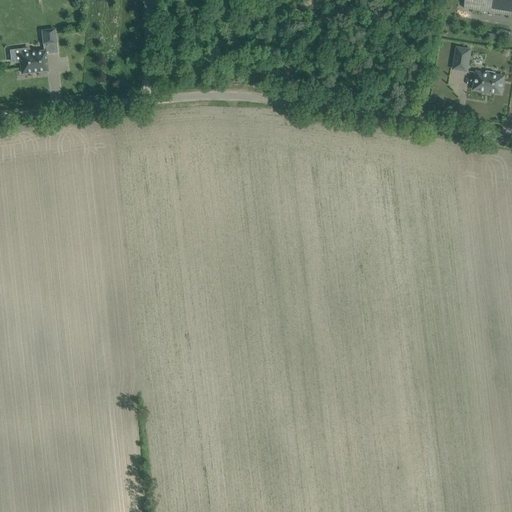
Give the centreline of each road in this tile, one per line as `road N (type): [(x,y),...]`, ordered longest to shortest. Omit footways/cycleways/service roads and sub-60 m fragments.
road 1 (unclassified): [(511,139),(251,97),(150,99)]
road 2 (unclassified): [(0,117),(150,99)]
